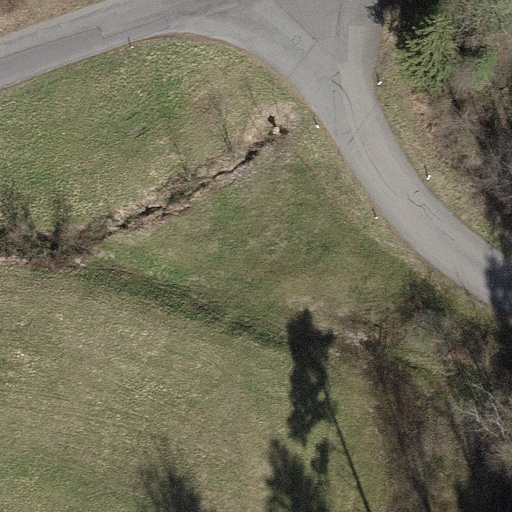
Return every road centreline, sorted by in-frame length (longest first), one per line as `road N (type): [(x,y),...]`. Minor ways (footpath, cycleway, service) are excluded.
road 1 (unclassified): [(280,0),(398,206),(511,305)]
road 2 (tertiary): [(218,0),(0,75)]
